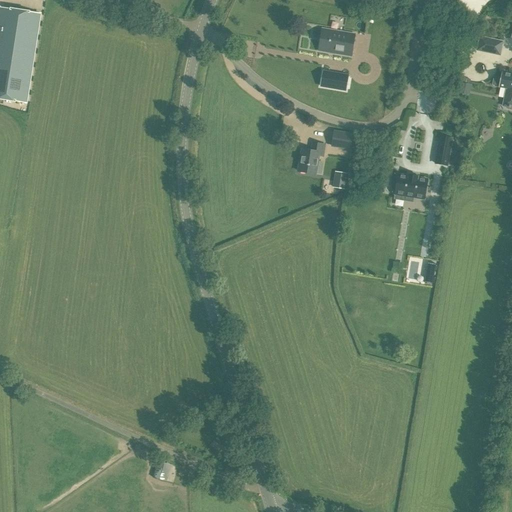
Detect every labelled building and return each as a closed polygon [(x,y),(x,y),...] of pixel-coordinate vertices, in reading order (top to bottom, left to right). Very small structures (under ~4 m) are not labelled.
[(40,14),(0,7),(0,98),(26,103),(40,14)] [(351,56),(355,35),(322,29),(318,51),(351,56)] [(504,41),(479,36),(476,51),(501,56),(504,41)] [(494,76),(492,85),(494,86),(494,87),(505,89),(502,107),(511,109),(511,111),(511,74),(502,72),(500,78),(494,76)] [(323,73),(321,82),(328,83),(330,74),(323,73)] [(348,77),(341,76),(338,89),(345,90),(348,77)] [(461,82),(458,93),(470,96),(472,84),(467,83),(462,82),(461,82)] [(351,150),(353,133),(334,130),(331,147),(351,150)] [(439,135),(434,164),(449,166),(453,138),(439,135)] [(323,157),(325,145),(313,143),(312,151),(303,150),(299,172),(315,174),(318,156),(323,157)] [(335,171),(332,187),(345,189),(348,174),(335,171)] [(425,200),(429,179),(417,177),(418,175),(409,173),(409,175),(398,173),(396,183),(394,183),(392,193),(394,193),(394,195),(395,195),(394,199),(414,203),(414,198),(425,200)] [(434,285),(437,264),(427,262),(424,283),(434,285)] [(168,464),(158,462),(154,478),(163,480),(168,464)]
